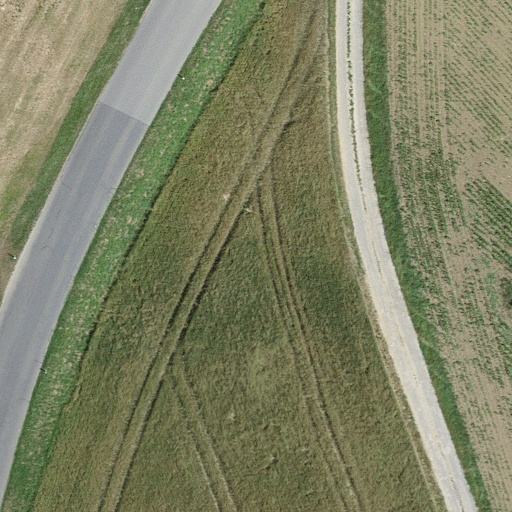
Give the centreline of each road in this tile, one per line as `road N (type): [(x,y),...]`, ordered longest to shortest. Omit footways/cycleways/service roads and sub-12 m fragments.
road 1 (track): [(462,511),(361,217),(344,0)]
road 2 (tertiary): [(0,411),(40,285),(190,0)]
